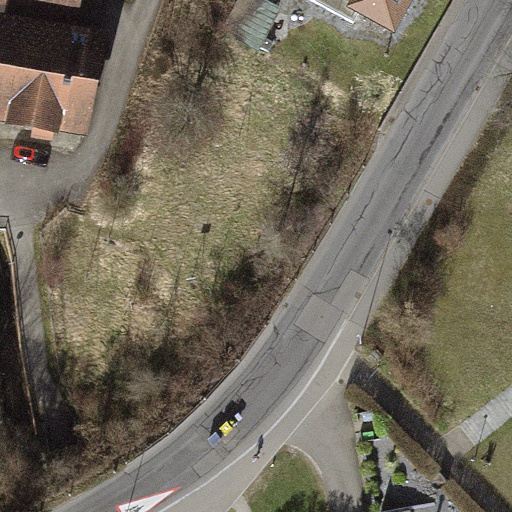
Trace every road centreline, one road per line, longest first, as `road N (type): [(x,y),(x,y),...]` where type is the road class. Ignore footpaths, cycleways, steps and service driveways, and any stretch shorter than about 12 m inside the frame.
road 1 (tertiary): [(275,379),(498,0)]
road 2 (residential): [(0,197),(52,200),(98,158),(146,0)]
road 3 (tertiary): [(100,511),(180,468),(275,379)]
road 4 (residential): [(348,511),(339,457),(314,410),(275,379)]
